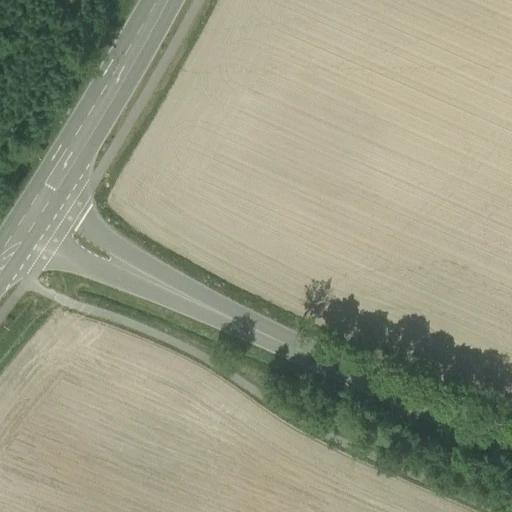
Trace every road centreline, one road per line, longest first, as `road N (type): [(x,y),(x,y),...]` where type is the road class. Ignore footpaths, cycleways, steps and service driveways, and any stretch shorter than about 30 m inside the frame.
road 1 (tertiary): [(34,210),(109,258),(235,320),(511,442)]
road 2 (primary): [(34,210),(157,0)]
